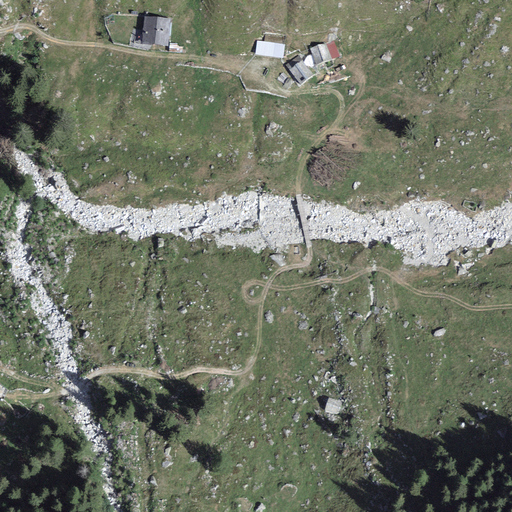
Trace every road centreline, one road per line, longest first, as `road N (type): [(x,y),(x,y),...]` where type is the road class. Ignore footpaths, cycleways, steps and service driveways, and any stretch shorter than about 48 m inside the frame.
road 1 (track): [(0,30),(27,25),(58,42),(237,66),(281,90),(335,91),(340,114),(304,159),(298,194)]
road 2 (track): [(0,369),(62,390),(104,370),(164,377),(242,372)]
road 3 (track): [(242,372),(257,346),(271,279),(309,256)]
